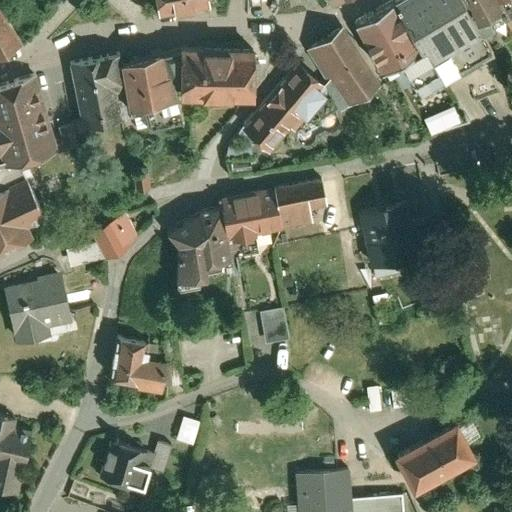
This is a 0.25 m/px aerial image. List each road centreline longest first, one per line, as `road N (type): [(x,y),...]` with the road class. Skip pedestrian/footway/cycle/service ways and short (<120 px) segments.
road 1 (residential): [(511,127),(184,193)]
road 2 (residential): [(310,22),(86,35),(0,65)]
road 3 (residential): [(81,426),(124,250),(184,193)]
road 4 (residential): [(310,22),(209,136),(184,193)]
road 5 (residential): [(184,193),(120,204),(0,255)]
road 6 (residential): [(81,426),(145,416),(262,368)]
